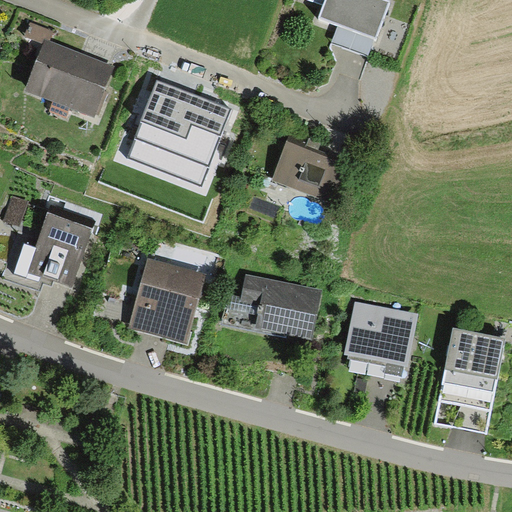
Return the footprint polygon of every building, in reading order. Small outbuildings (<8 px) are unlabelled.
[(390,1),(386,0),(309,0),(324,5),(319,19),(338,26),(332,41),(371,55),(390,1)] [(45,39),(50,41),(53,31),(30,22),(25,37),(43,44),(45,39)] [(50,41),(45,39),(43,44),(25,91),(96,119),(116,66),(50,41)] [(232,108),(157,81),(129,158),(203,185),(232,108)] [(350,165),(288,140),(271,181),(334,206),(350,165)] [(26,228),(34,202),(17,196),(9,223),(26,228)] [(89,230),(49,217),(30,272),(71,285),(89,230)] [(206,278),(150,261),(130,330),(186,346),(206,278)] [(323,290),(243,273),(237,302),(265,307),(260,331),(312,341),(323,290)] [(419,319),(353,305),(342,358),(408,371),(419,319)] [(504,338),(454,328),(436,423),(486,433),(504,338)]
